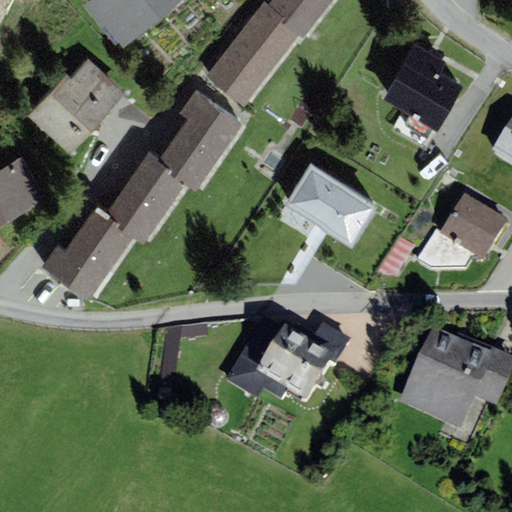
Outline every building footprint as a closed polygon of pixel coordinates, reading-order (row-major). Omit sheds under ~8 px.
[(89,0),(83,6),(102,29),(105,26),(124,49),(183,0),(89,0)] [(271,0),(266,6),(302,35),(304,37),(333,0),(271,0)] [(264,5),(206,77),(243,107),(302,35),(266,6),(264,5)] [(429,130),(461,73),(442,63),(447,53),(414,35),(384,89),(412,105),(406,117),(429,130)] [(66,74),(27,116),(70,155),(126,95),(89,61),(72,79),(66,74)] [(180,112),(188,118),(159,159),(188,180),(198,187),(244,124),(196,90),(180,112)] [(511,164),(511,119),(492,152),(511,164)] [(149,152),(104,215),(133,236),(143,243),(188,180),(159,159),(149,152)] [(352,236),(378,193),(310,154),(285,197),(352,236)] [(23,158),(0,169),(0,196),(13,221),(47,202),(23,158)] [(465,193),(453,212),(496,238),(508,219),(465,193)] [(0,196),(0,228),(13,221),(0,196)] [(59,244),(43,266),(88,298),(133,236),(104,215),(95,208),(66,249),(59,244)] [(483,260),(496,238),(453,212),(442,231),(438,229),(418,258),(432,267),(466,267),(473,255),(483,260)] [(330,360),(336,364),(351,339),(323,322),(310,343),(264,315),(226,379),(257,398),(263,387),(281,398),(287,387),(306,399),(330,360)] [(511,371),(511,357),(434,323),(399,401),(461,428),(475,396),(497,406),(511,371)]
